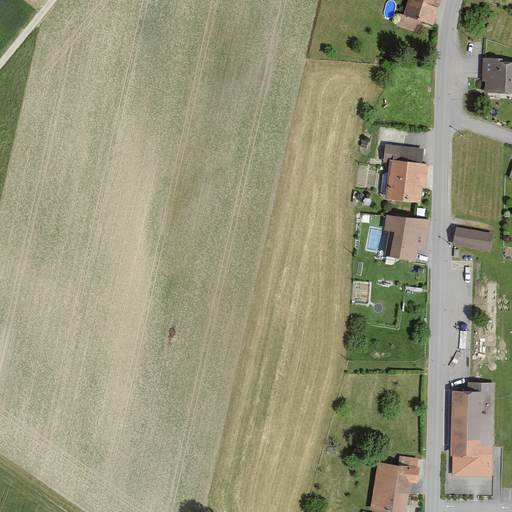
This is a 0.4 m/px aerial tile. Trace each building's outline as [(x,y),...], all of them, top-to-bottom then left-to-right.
[(439,0),(407,0),(400,26),(418,31),(421,20),(433,24),(439,0)] [(511,58),(482,58),(482,80),(486,80),(485,92),(511,92),(511,58)] [(427,164),(389,159),(384,198),(422,203),(427,164)] [(431,221),(386,214),(383,231),(389,232),(385,256),(415,261),(418,246),(426,247),(431,221)] [(494,234),(455,228),(453,244),(491,250),(494,234)] [(474,390),(451,389),(449,454),(453,456),(452,476),(493,478),(496,382),(474,381),(474,390)] [(418,466),(376,460),(368,509),(385,511),(405,511),(410,483),(415,484),(418,466)]
